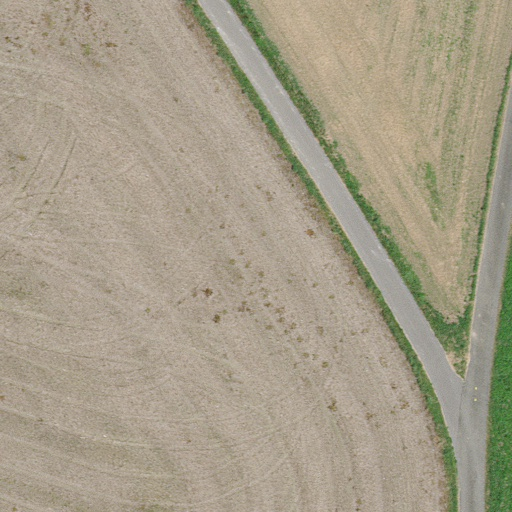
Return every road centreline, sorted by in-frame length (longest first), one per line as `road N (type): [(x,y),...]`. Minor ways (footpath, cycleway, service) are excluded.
road 1 (track): [(468,427),(387,261),(211,0)]
road 2 (track): [(468,427),(511,145)]
